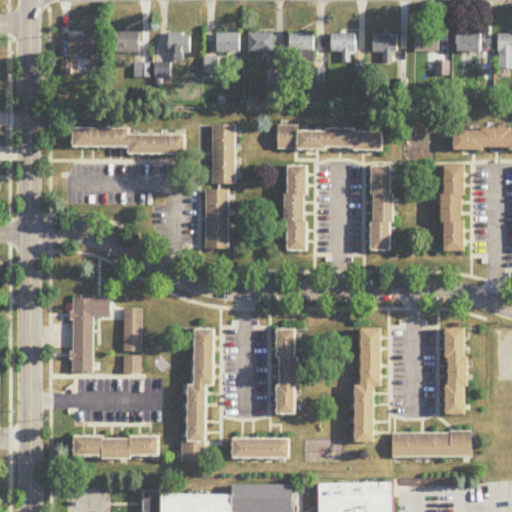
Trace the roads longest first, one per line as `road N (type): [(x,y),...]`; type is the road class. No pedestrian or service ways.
road 1 (tertiary): [(29,0),(30,511)]
road 2 (residential): [(29,235),(96,239),(175,277),(235,292),(442,292),(511,310)]
